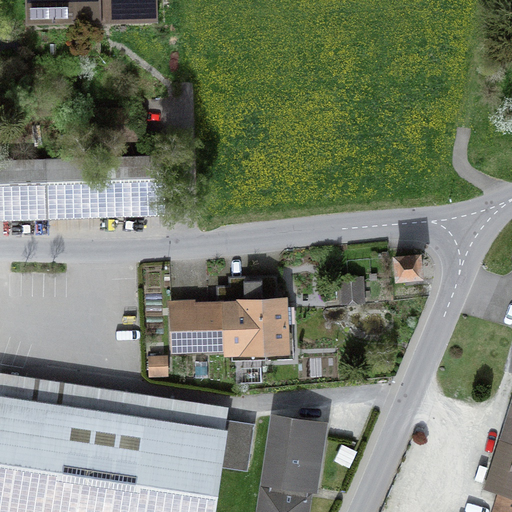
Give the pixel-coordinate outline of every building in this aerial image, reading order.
[(98,23),(99,23),(98,0),(27,0),(28,22),(98,20),(98,23)] [(98,0),(99,23),(157,21),(156,0),(98,0)] [(138,108),(98,109),(98,124),(108,124),(108,139),(139,138),(138,108)] [(0,218),(162,214),(160,158),(0,162),(0,218)] [(397,278),(420,276),(418,255),(395,257),(397,278)] [(245,305),(171,308),(172,351),(283,347),(281,303),(261,304),(260,280),(245,281),(245,305)] [(342,282),(343,300),(362,299),(360,280),(342,282)] [(166,357),(149,358),(150,374),(167,374),(166,357)] [(207,511),(215,464),(215,459),(219,435),(0,401),(0,511),(207,511)] [(511,511),(511,410),(490,483),(506,489),(498,511),(511,511)] [(313,488),(322,425),(275,418),(267,468),(275,469),(274,477),(266,476),(260,511),(304,511),(307,496),(304,495),(305,487),(313,488)] [(252,423),(221,419),(219,435),(215,459),(226,460),(225,465),(245,468),(252,423)]
